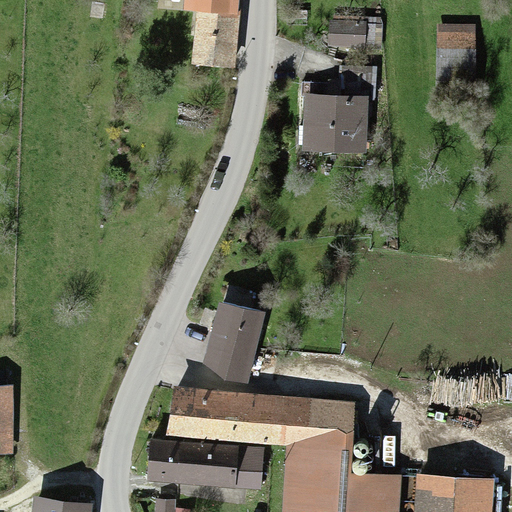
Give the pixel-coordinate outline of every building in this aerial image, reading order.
[(234,67),(239,0),(184,0),(184,9),(196,10),(191,63),(234,67)] [(377,22),(330,21),(329,50),(376,51),(377,22)] [(474,29),(435,29),(435,90),(474,89),(474,29)] [(376,67),(340,66),(340,95),(369,95),(369,100),(376,100),(376,67)] [(340,95),(304,94),(303,150),(368,151),(369,100),(369,95),(340,95)] [(216,310),(201,375),(244,385),(259,320),(216,310)] [(350,406),(170,395),(167,438),(282,445),(278,511),(392,511),(394,479),(337,476),(339,445),(347,445),(350,406)] [(258,452),(148,445),(146,484),(256,492),(258,452)] [(484,511),(487,483),(409,477),(406,511),(484,511)]
